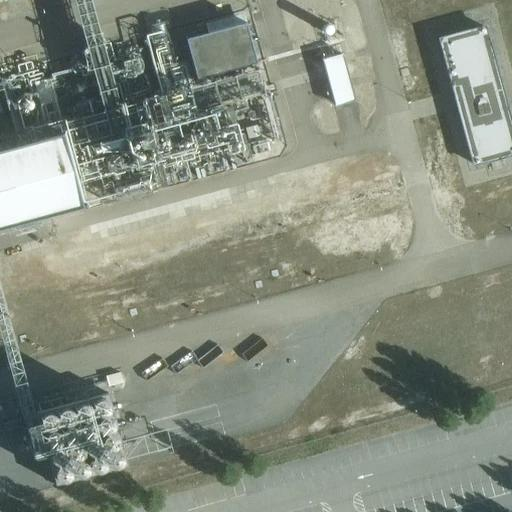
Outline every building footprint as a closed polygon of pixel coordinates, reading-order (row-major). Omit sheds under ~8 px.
[(197,78),(256,61),(245,21),(185,38),(197,78)] [(473,164),(511,152),(511,126),(484,26),(438,39),(473,164)] [(334,104),(354,99),(343,53),(322,58),(334,104)] [(353,118),(360,115),(371,111),(366,97),(348,104),(353,118)] [(261,123),(245,127),(247,138),(263,134),(261,123)] [(0,228),(81,206),(65,148),(61,132),(0,148),(0,228)] [(357,345),(366,323),(356,319),(346,340),(357,345)] [(121,377),(136,373),(133,362),(118,367),(121,377)] [(120,372),(106,375),(108,385),(122,382),(120,372)]
